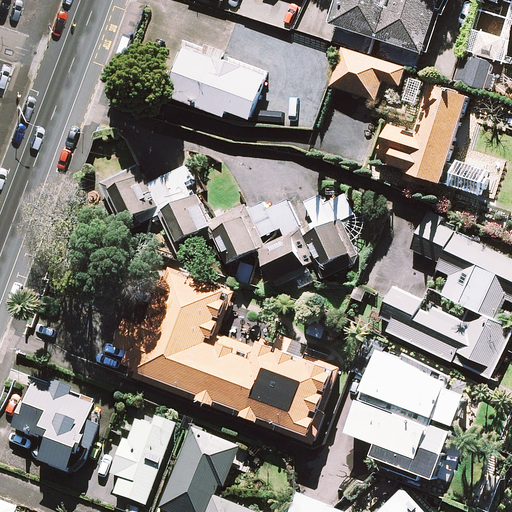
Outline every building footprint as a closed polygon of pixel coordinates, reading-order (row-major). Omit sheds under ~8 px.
[(437,0),(328,0),(324,12),(422,45),(437,0)] [(284,30),(240,14),(234,30),(278,47),(284,30)] [(239,55),(180,36),(164,85),(240,111),(250,80),(232,74),(239,55)] [(496,60),(466,51),(458,79),(487,88),(496,60)] [(409,66),(360,53),(350,90),(377,97),(382,78),(404,84),(409,66)] [(462,91),(424,79),(408,127),(386,119),(371,162),(432,182),(462,91)] [(376,108),(364,105),(348,165),(369,171),(382,119),(373,117),(376,108)] [(483,196),(493,169),(464,158),(454,184),(483,196)] [(152,182),(144,165),(98,184),(113,219),(159,199),(152,182)] [(216,217),(194,165),(152,182),(159,199),(177,244),(219,227),(216,217)] [(321,227),(308,233),(324,268),(327,275),(360,260),(363,251),(348,217),(360,211),(352,192),(329,202),(325,193),(309,201),(321,227)] [(308,233),(295,196),(252,213),(267,250),(282,285),(324,268),(308,233)] [(252,213),(248,204),(216,217),(219,227),(236,263),(267,250),(252,213)] [(505,239),(430,209),(413,246),(444,261),(428,298),(395,284),(381,313),(397,321),(391,328),(500,376),(511,346),(511,322),(501,316),(510,299),(511,299),(511,255),(499,250),(505,239)] [(173,267),(136,361),(312,431),(338,366),(218,319),(230,289),(173,267)] [(457,378),(386,349),(372,384),(356,428),(381,441),(376,451),(388,459),(383,468),(444,489),(478,397),(457,387),(457,378)] [(110,410),(12,372),(0,403),(0,451),(83,482),(110,410)] [(182,427),(137,410),(107,493),(152,509),(182,427)] [(241,451),(194,431),(161,509),(167,511),(245,511),(225,503),(241,451)] [(498,453),(491,452),(478,507),(493,510),(501,475),(494,473),(498,453)] [(432,511),(408,487),(379,511),(362,511),(301,488),(291,511),(432,511)] [(0,498),(0,511),(29,511),(30,509),(0,498)]
